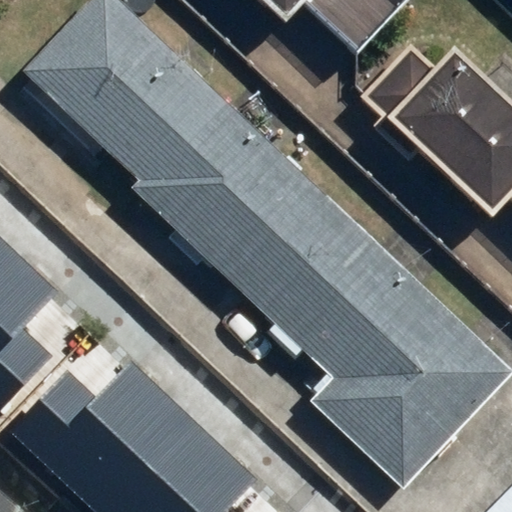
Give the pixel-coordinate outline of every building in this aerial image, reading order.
[(511,358),(132,0),(99,0),(25,79),(101,150),(110,141),(344,362),(316,391),(415,485),(511,382),(511,358)] [(412,0),(292,0),(309,15),(320,3),(369,48),(412,0)] [(511,0),(499,0),(511,13),(511,0)] [(511,77),(473,42),(448,69),(420,42),(381,84),(511,205),(511,77)] [(0,408),(46,359),(20,335),(60,292),(0,236),(0,408)] [(66,377),(7,440),(85,511),(228,511),(257,482),(125,361),(90,399),(66,377)] [(376,511),(314,455),(263,511),(262,511),(376,511)] [(0,511),(44,511),(11,479),(0,489),(0,511)] [(511,511),(511,489),(488,511),(511,511)]
